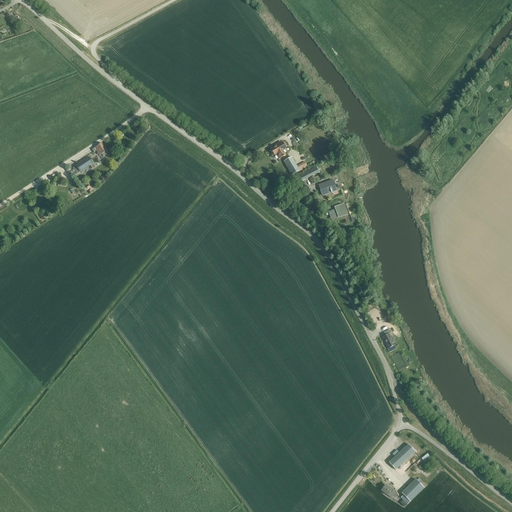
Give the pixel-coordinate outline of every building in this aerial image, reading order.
[(271,149),(275,156),(276,155),(279,160),(287,155),(284,151),(288,148),(286,146),(287,145),(285,142),(284,143),(283,142),(282,142),(281,142),(271,149)] [(96,151),(100,156),(102,154),(103,157),(107,155),(105,152),(107,151),(102,143),(92,150),(94,153),(96,151)] [(284,162),(292,176),(299,171),(291,157),(284,162)] [(89,158),(76,166),(80,172),(93,164),(89,158)] [(306,161),(298,164),(301,169),(309,166),(306,161)] [(298,176),(301,181),(309,177),(306,171),(298,176)] [(318,176),(314,178),(314,177),(310,179),(312,184),(316,182),(320,180),(318,176)] [(332,180),(323,184),(319,185),(322,196),(331,193),(336,191),(332,180)] [(328,212),(331,221),(346,215),(343,205),(334,208),(335,210),(328,212)] [(386,345),(388,349),(395,346),(393,342),(394,341),(392,338),(391,338),(389,335),(391,334),(389,330),(384,333),(385,336),(382,338),(384,342),(385,342),(386,345)] [(395,470),(397,469),(415,452),(408,445),(390,461),(389,463),(395,470)] [(427,461),(431,458),(427,454),(421,459),(425,463),(427,461)] [(424,488),(420,484),(423,482),(419,478),(417,481),(416,479),(402,494),(403,495),(401,498),(407,505),(424,488)] [(394,490),(389,487),(388,487),(386,485),(381,491),(387,495),(389,492),(391,494),(393,492),(394,491),(394,490)]
